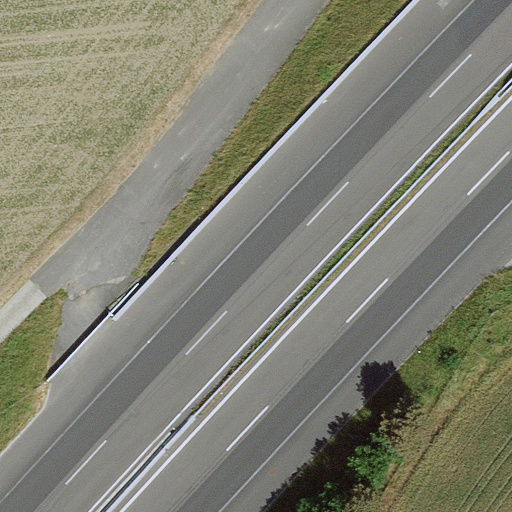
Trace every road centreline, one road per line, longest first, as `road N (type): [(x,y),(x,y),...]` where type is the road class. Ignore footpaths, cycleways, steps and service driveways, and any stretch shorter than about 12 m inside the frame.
road 1 (motorway): [(511,11),(41,511)]
road 2 (motorway): [(169,511),(511,148)]
road 3 (track): [(0,327),(46,280),(115,236),(297,0)]
road 4 (track): [(115,236),(71,330),(77,347),(136,408)]
